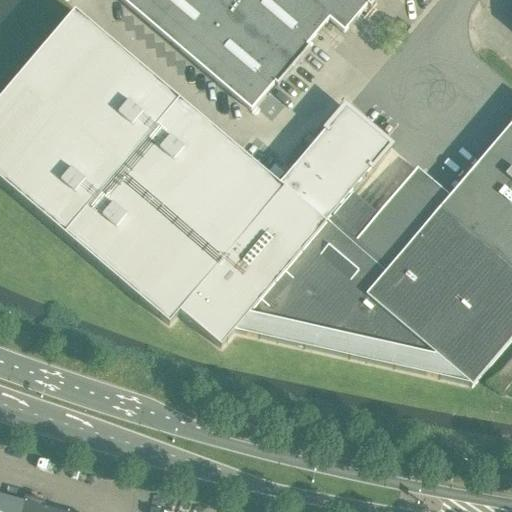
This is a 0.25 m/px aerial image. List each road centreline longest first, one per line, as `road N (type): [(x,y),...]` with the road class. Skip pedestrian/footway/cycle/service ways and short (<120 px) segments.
road 1 (secondary): [(492,511),(436,491),(228,443),(0,364)]
road 2 (secondary): [(0,404),(260,487),(393,511)]
road 3 (unclassified): [(312,109),(406,83),(470,0)]
